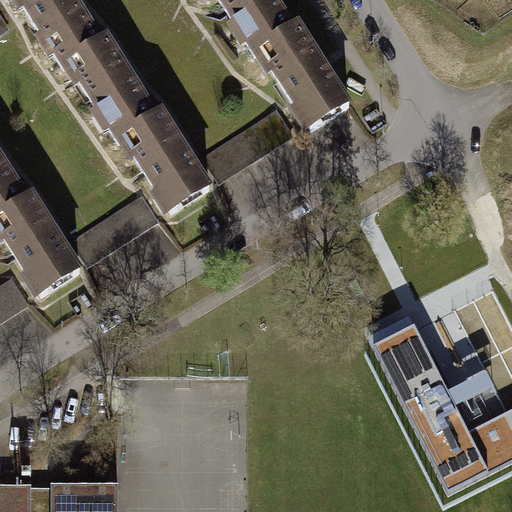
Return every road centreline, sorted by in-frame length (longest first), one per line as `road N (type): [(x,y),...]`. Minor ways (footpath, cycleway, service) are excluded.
road 1 (residential): [(434,121),(211,250),(0,387)]
road 2 (track): [(448,148),(511,286)]
road 3 (residential): [(358,0),(434,121)]
